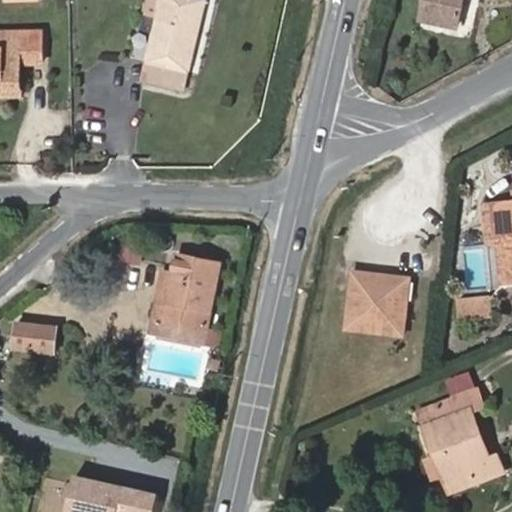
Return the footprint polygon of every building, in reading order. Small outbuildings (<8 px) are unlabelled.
[(162,0),(145,81),(185,90),(207,1),(203,0),(162,0)] [(428,0),(425,15),(462,23),(467,0),(428,0)] [(1,87),(22,87),(22,64),(45,63),(44,32),(21,33),(21,38),(3,39),(3,46),(0,46),(0,82),(1,82),(1,87)] [(0,93),(22,93),(22,87),(1,87),(1,82),(0,82),(0,93)] [(511,194),(493,197),(497,238),(501,279),(511,277),(511,194)] [(485,238),(497,238),(493,197),(481,198),(485,238)] [(154,322),(208,333),(223,266),(178,256),(174,274),(168,304),(158,302),(154,322)] [(350,276),(349,289),(368,272),(358,271),(351,270),(350,276)] [(168,304),(174,274),(165,272),(158,302),(168,304)] [(368,272),(349,289),(344,326),(403,331),(409,276),(368,272)] [(490,315),(489,296),(459,298),(460,317),(490,315)] [(205,347),(208,333),(154,322),(151,336),(205,347)] [(20,324),(16,350),(56,355),(60,330),(20,324)] [(451,472),(457,486),(502,468),(494,450),(487,451),(470,409),(474,407),(467,390),(435,403),(442,421),(432,425),(442,449),(434,453),(444,476),(451,472)] [(442,421),(435,403),(417,411),(424,428),(434,453),(442,449),(432,425),(442,421)] [(434,480),(444,476),(434,453),(424,457),(434,480)] [(449,489),(457,486),(451,472),(444,476),(449,489)] [(157,511),(161,495),(77,476),(69,511),(157,511)]
